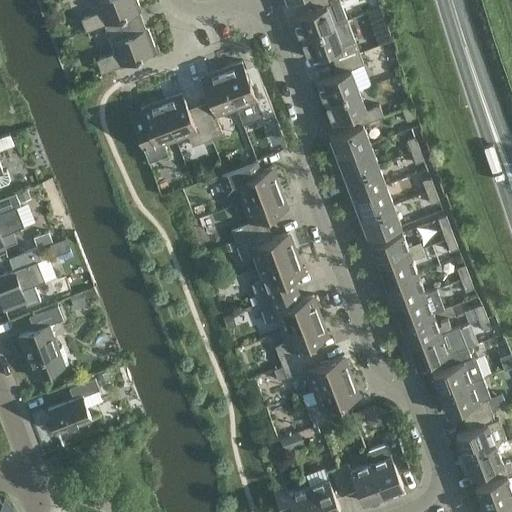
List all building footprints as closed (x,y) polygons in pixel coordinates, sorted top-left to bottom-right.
[(94,0),(98,9),(80,16),(85,29),(103,22),(137,9),(140,8),(137,0),(94,0)] [(300,36),(333,23),(346,18),(339,0),(310,0),(313,7),(292,15),(300,36)] [(137,9),(103,22),(113,50),(95,57),(100,71),(156,49),(147,26),(144,27),(137,9)] [(358,50),(354,39),(346,18),(333,23),(300,36),(308,57),(329,49),(333,60),(358,50)] [(324,100),(357,87),(350,67),(363,62),(358,50),(333,60),(337,71),(316,79),(324,100)] [(241,59),(220,67),(235,106),(241,122),(261,114),(263,117),(274,113),(263,84),(252,88),(241,59)] [(215,114),(235,106),(220,67),(199,75),(211,104),(200,108),(211,136),(222,132),(215,114)] [(362,121),(362,122),(382,114),(378,103),(365,108),(357,87),(324,100),(332,120),(353,113),(357,123),(362,121)] [(211,136),(200,108),(189,112),(181,90),(160,98),(175,137),(187,133),(191,144),(211,136)] [(148,160),(168,153),(164,141),(175,137),(160,98),(139,106),(143,114),(132,118),(148,160)] [(410,103),(402,106),(406,118),(414,115),(410,103)] [(369,142),(362,122),(362,121),(357,123),(329,134),(337,154),(369,142)] [(414,134),(406,138),(410,149),(418,146),(414,134)] [(344,175),(377,162),(369,142),(337,154),(344,175)] [(418,146),(410,149),(415,161),(423,158),(418,146)] [(255,158),(218,172),(225,192),(227,192),(231,203),(241,200),(280,185),(272,164),(259,169),(255,158)] [(352,195),(385,182),(377,162),(344,175),(352,195)] [(2,170),(0,164),(0,183),(6,181),(9,176),(6,169),(2,170)] [(429,175),(421,178),(425,190),(434,187),(429,175)] [(359,215),(392,202),(385,182),(352,195),(359,215)] [(234,238),(262,227),(258,217),(288,206),(280,185),(241,200),(248,220),(230,227),(234,238)] [(434,187),(425,190),(430,202),(438,199),(434,187)] [(0,245),(4,244),(0,234),(0,233),(23,224),(16,205),(19,203),(15,191),(0,196),(0,245)] [(392,202),(359,215),(367,236),(400,223),(392,202)] [(445,237),(453,234),(445,213),(437,216),(445,237)] [(257,265),(296,251),(288,230),(266,238),(262,227),(234,238),(242,258),(253,254),(257,265)] [(377,262),(421,246),(419,240),(406,244),(401,230),(370,242),(377,262)] [(445,237),(449,249),(457,246),(453,234),(445,237)] [(0,298),(3,306),(25,298),(21,288),(44,278),(36,259),(40,257),(36,245),(8,256),(12,268),(2,272),(3,274),(0,275),(0,298)] [(385,283),(416,271),(411,257),(424,252),(421,246),(377,262),(385,283)] [(258,301),(286,290),(295,287),(291,276),(304,271),(296,251),(257,265),(261,277),(250,281),(258,301)] [(464,263),(456,266),(460,277),(468,274),(464,263)] [(393,303),(424,291),(416,271),(385,283),(393,303)] [(468,274),(460,277),(464,289),(473,286),(468,274)] [(400,323),(432,311),(444,307),(436,286),(424,291),(393,303),(400,323)] [(295,287),(286,290),(258,301),(265,321),(277,317),(281,328),(320,313),(312,293),(299,297),(295,287)] [(481,302),(473,305),(478,317),(486,314),(481,302)] [(57,347),(48,323),(62,317),(57,303),(28,315),(33,328),(18,334),(34,375),(68,362),(61,345),(57,347)] [(408,343),(439,331),(450,327),(447,317),(439,320),(440,324),(437,325),(432,311),(400,323),(408,343)] [(282,364),(310,353),(306,342),(328,334),(320,313),(281,328),(285,339),(274,344),(282,364)] [(486,314),(478,317),(482,329),(490,326),(486,314)] [(416,364),(440,355),(447,352),(439,331),(408,343),(416,364)] [(439,391),(470,379),(463,359),(470,356),(466,345),(447,352),(440,355),(444,365),(431,370),(439,391)] [(351,373),(343,353),(314,364),(310,353),(282,364),(272,367),(276,378),(305,368),(312,388),(351,373)] [(351,373),(312,388),(317,400),(305,404),(313,424),(341,413),(337,402),(359,394),(351,373)] [(55,430),(90,416),(81,394),(99,387),(94,376),(68,386),(72,397),(47,407),(55,430)] [(463,417),(490,407),(486,396),(478,399),(470,379),(439,391),(447,412),(459,407),(463,417)] [(494,418),(490,407),(463,417),(467,428),(455,433),(463,453),(494,442),(505,437),(498,417),(494,418)] [(408,467),(398,441),(387,445),(385,441),(365,449),(370,460),(381,492),(402,484),(397,471),(408,467)] [(487,480),(506,473),(511,470),(511,466),(509,459),(502,462),(494,442),(463,453),(470,474),(483,469),(487,480)] [(361,499),(381,492),(370,460),(349,468),(346,460),(335,465),(345,491),(356,487),(361,499)] [(323,466),(305,473),(309,483),(307,484),(317,511),(327,511),(340,507),(335,495),(345,491),(335,465),(324,469),(323,466)] [(482,505),(511,494),(511,488),(506,473),(487,480),(475,485),(482,505)] [(294,511),(317,511),(307,484),(287,492),(284,484),(273,488),(281,511),(289,511),(294,510),(294,511)] [(484,511),(511,511),(511,494),(482,505),(484,511)]
